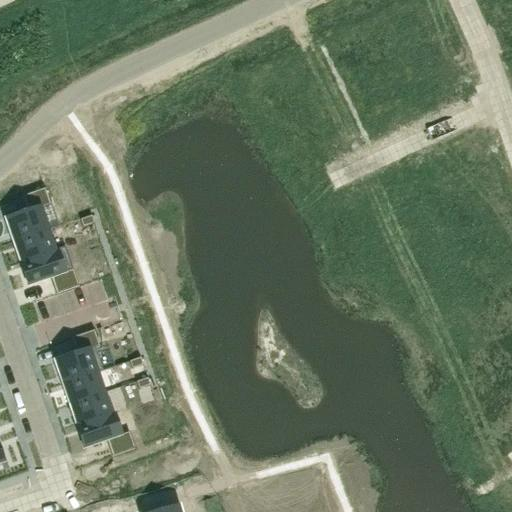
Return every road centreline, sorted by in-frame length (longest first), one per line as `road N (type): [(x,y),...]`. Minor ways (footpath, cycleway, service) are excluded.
road 1 (residential): [(276,0),(89,87),(0,164)]
road 2 (residential): [(0,504),(58,485),(11,345)]
road 3 (residential): [(341,170),(498,99)]
